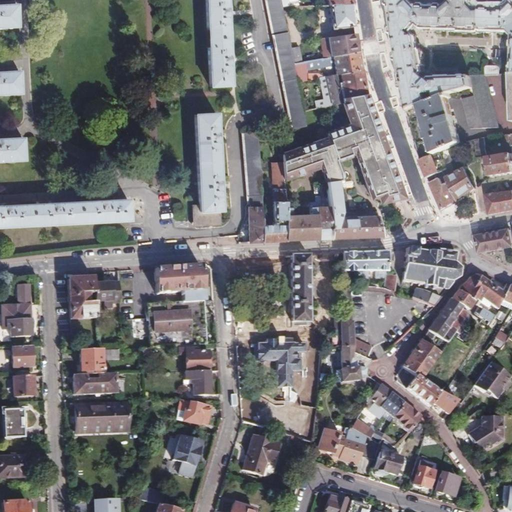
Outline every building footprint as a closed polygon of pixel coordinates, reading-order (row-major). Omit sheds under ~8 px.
[(204,0),(209,87),(230,86),(229,66),(228,57),(227,18),(226,9),(225,0),(204,0)] [(263,0),(289,126),(303,123),(301,107),(296,77),(293,60),(291,48),(282,4),(281,0),(263,0)] [(389,0),(395,41),(419,36),(415,33),(419,27),(423,30),(427,31),(428,5),(426,5),(425,3),(421,3),(419,5),(416,4),(413,0),(412,0),(389,0)] [(435,5),(434,31),(460,31),(460,32),(481,33),(481,32),(490,32),(490,7),(489,7),(488,4),(484,4),(482,6),(479,7),(475,3),(475,0),(450,0),(450,2),(446,6),(444,5),(442,3),(439,3),(437,5),(435,5)] [(355,26),(352,4),(330,5),(333,28),(355,26)] [(498,7),(497,32),(508,33),(511,36),(511,39),(511,4),(510,7),(507,7),(504,4),(501,4),(498,7)] [(0,27),(16,26),(15,5),(0,6),(0,27)] [(428,5),(427,31),(430,31),(434,31),(435,5),(431,5),(428,5)] [(490,7),(490,32),(494,32),(497,32),(498,7),(495,7),(490,7)] [(293,60),(296,77),(306,76),(305,66),(308,65),(334,62),(335,72),(338,72),(361,69),(359,57),(356,33),(327,36),(329,56),(324,57),(300,60),(293,60)] [(329,56),(327,36),(321,37),(324,57),(329,56)] [(396,45),(396,48),(420,43),(420,40),(419,36),(395,41),(396,45)] [(396,48),(408,108),(446,93),(450,92),(473,88),(469,74),(431,75),(429,79),(424,75),(426,72),(425,65),(426,65),(423,47),(421,47),(420,43),(396,48)] [(298,47),(291,48),(293,60),(300,60),(298,47)] [(366,95),(361,69),(338,72),(341,90),(338,90),(339,98),(366,95)] [(0,93),(19,94),(19,71),(0,71),(0,93)] [(329,102),(339,101),(339,98),(338,90),(335,72),(325,73),(329,102)] [(313,99),(314,105),(329,102),(325,73),(318,74),(323,98),(313,99)] [(469,74),(473,88),(475,96),(484,126),(500,125),(486,73),(485,73),(469,74)] [(414,134),(421,159),(441,150),(460,141),(455,121),(458,120),(456,113),(453,114),(448,96),(451,95),(450,92),(446,93),(408,108),(414,134)] [(339,101),(343,110),(370,106),(367,96),(366,95),(339,98),(339,101)] [(484,126),(475,96),(463,98),(471,127),(484,126)] [(330,137),(305,145),(308,168),(317,165),(319,169),(324,182),(327,207),(332,238),(382,236),(378,215),(340,216),(339,197),(336,180),(340,180),(334,158),(350,153),(351,151),(354,150),(371,198),(378,197),(380,201),(403,196),(392,166),(370,106),(343,110),(349,125),(328,132),(330,137)] [(220,210),(219,190),(221,189),(221,181),(218,181),(216,141),(219,141),(219,134),(216,134),(214,113),(195,114),(199,203),(199,210),(195,211),(196,225),(219,224),(218,210),(220,210)] [(240,132),(245,203),(260,203),(256,136),(255,131),(240,132)] [(486,137),(476,139),(478,155),(488,154),(486,140),(486,137)] [(0,160),(23,160),(22,138),(0,139),(0,160)] [(305,145),(279,154),(279,159),(281,175),(281,181),(309,172),(308,168),(305,145)] [(511,153),(489,156),(491,176),(511,173),(511,153)] [(261,216),(262,242),(286,242),(284,216),(281,181),(281,175),(279,159),(267,160),(272,225),(265,225),(265,216),(261,216)] [(443,171),(458,200),(476,189),(465,168),(457,172),(452,161),(447,163),(449,168),(443,171)] [(443,171),(429,178),(442,209),(458,200),(443,171)] [(511,190),(488,193),(490,213),(511,209),(511,190)] [(11,205),(3,206),(0,205),(0,227),(128,221),(128,200),(108,201),(99,201),(60,203),(51,203),(11,205)] [(287,216),(284,216),(286,242),(316,240),(313,210),(310,210),(309,203),(304,204),(305,215),(287,216)] [(247,208),(249,242),(262,242),(261,216),(260,207),(247,208)] [(313,210),(316,240),(332,238),(327,207),(313,208),(313,210)] [(511,247),(511,231),(511,229),(477,235),(480,253),(511,247)] [(428,251),(405,249),(404,258),(406,258),(403,272),(402,272),(400,284),(402,284),(402,281),(409,282),(409,285),(410,285),(411,283),(416,284),(416,287),(418,287),(418,284),(423,285),(422,288),(425,288),(425,286),(430,287),(430,289),(433,289),(433,288),(445,290),(451,284),(452,281),(459,277),(460,268),(463,267),(466,254),(441,248),(439,250),(428,249),(428,251)] [(386,251),(342,253),(343,270),(356,270),(356,279),(366,279),(366,270),(374,271),(374,280),(384,280),(384,276),(386,251)] [(308,255),(291,257),(293,327),(311,327),(308,255)] [(204,322),(201,266),(154,269),(155,293),(183,291),(183,302),(147,304),(149,348),(157,347),(172,346),(216,344),(214,321),(204,322)] [(478,300),(480,297),(490,282),(480,277),(474,275),(461,285),(450,299),(462,306),(468,310),(475,299),(477,301),(478,300)] [(384,276),(384,280),(383,288),(392,292),(395,277),(384,276)] [(94,285),(93,277),(67,279),(70,320),(96,319),(95,305),(86,305),(86,295),(92,295),(93,298),(95,298),(94,285)] [(498,304),(510,286),(505,284),(501,289),(490,282),(480,297),(496,306),(498,304)] [(120,300),(119,283),(94,285),(95,298),(95,303),(104,302),(104,308),(111,307),(111,300),(120,300)] [(511,305),(511,286),(510,286),(498,304),(508,309),(510,305),(511,305)] [(9,339),(29,338),(27,287),(15,288),(16,291),(17,291),(18,300),(16,301),(17,303),(20,303),(20,307),(9,308),(11,323),(6,323),(6,331),(9,331),(9,339)] [(410,298),(422,303),(431,294),(421,290),(413,289),(410,298)] [(422,303),(432,307),(439,298),(431,294),(422,303)] [(462,306),(450,299),(427,331),(445,343),(453,332),(464,315),(466,313),(460,310),(462,306)] [(487,306),(478,300),(477,301),(475,305),(482,310),(484,311),(487,306)] [(493,316),(484,311),(482,310),(478,316),(489,322),(493,316)] [(464,315),(453,332),(458,335),(469,319),(464,315)] [(342,335),(343,347),(355,351),(353,338),(350,318),(335,318),(335,335),(342,335)] [(501,349),(505,343),(494,336),(490,342),(501,349)] [(432,343),(423,337),(402,366),(416,376),(420,379),(426,371),(443,347),(438,344),(434,350),(430,347),(432,343)] [(353,338),(355,351),(365,357),(370,349),(353,338)] [(305,353),(305,346),(295,346),(294,345),(280,345),(280,343),(267,343),(267,345),(259,346),(259,361),(278,361),(279,388),(291,388),(291,372),(300,372),(300,354),(305,353)] [(343,347),(340,347),(342,370),(335,373),(336,382),(342,383),(358,382),(358,375),(364,375),(365,368),(357,369),(353,357),(355,351),(343,347)] [(185,372),(209,371),(208,352),(196,352),(196,348),(190,348),(177,349),(178,354),(185,354),(185,372)] [(457,373),(467,380),(485,355),(474,348),(457,373)] [(31,369),(30,349),(10,351),(11,371),(31,369)] [(83,375),(98,375),(98,371),(102,371),(102,359),(106,358),(107,360),(118,360),(118,349),(81,351),(83,375)] [(511,375),(492,361),(468,394),(477,400),(486,389),(497,398),(504,389),(502,388),(511,375)] [(209,395),(209,371),(185,372),(184,372),(185,381),(190,381),(191,388),(193,388),(194,395),(209,395)] [(431,374),(426,371),(420,379),(431,388),(435,382),(428,378),(431,374)] [(117,393),(117,374),(98,375),(83,375),(71,375),(72,395),(117,393)] [(406,389),(430,407),(432,404),(439,394),(438,393),(431,388),(420,379),(416,376),(406,389)] [(33,398),(31,377),(11,378),(12,399),(33,398)] [(437,379),(435,382),(431,388),(438,393),(444,383),(437,379)] [(390,393),(380,385),(369,399),(379,407),(390,393)] [(392,417),(403,403),(390,393),(379,407),(384,410),(392,417)] [(432,404),(447,414),(456,401),(451,398),(449,401),(443,397),(439,394),(432,404)] [(184,422),(198,425),(204,426),(205,422),(206,422),(210,409),(182,403),(180,412),(185,413),(184,422)] [(409,432),(420,417),(403,403),(392,417),(409,432)] [(74,409),(75,432),(127,430),(126,406),(74,409)] [(2,440),(22,439),(21,412),(0,413),(2,440)] [(350,426),(369,438),(377,424),(362,415),(358,423),(354,421),(350,426)] [(505,439),(505,417),(483,416),(483,427),(479,430),(478,429),(469,435),(474,443),(476,442),(482,451),(492,444),(497,444),(505,439)] [(357,453),(374,458),(378,443),(369,438),(350,426),(347,425),(343,427),(342,431),(344,434),(343,438),(339,435),(339,433),(326,428),(320,449),(333,453),(334,450),(341,452),(340,455),(339,456),(354,462),(357,453)] [(383,434),(380,439),(387,443),(390,437),(383,434)] [(271,464),(277,444),(251,436),(242,470),(260,476),(265,462),(271,464)] [(174,461),(194,467),(201,443),(181,438),(174,461)] [(394,447),(399,442),(394,439),(390,445),(394,447)] [(374,475),(380,477),(381,476),(385,476),(387,473),(394,475),(396,469),(399,469),(403,460),(378,452),(373,468),(376,469),(374,475)] [(0,481),(25,480),(23,458),(0,459),(0,481)] [(194,467),(174,461),(171,472),(191,477),(194,467)] [(427,488),(432,472),(416,467),(411,483),(412,484),(414,486),(418,488),(421,486),(427,488)] [(451,495),(457,478),(439,473),(433,489),(436,490),(435,493),(442,495),(443,492),(451,495)] [(511,479),(503,482),(502,500),(505,500),(505,508),(511,508),(511,479)] [(164,497),(139,490),(139,499),(159,505),(162,506),(164,497)] [(94,511),(114,511),(114,498),(94,499),(94,511)] [(347,511),(350,505),(344,504),(343,501),(339,499),(333,498),(332,500),(328,499),(324,511),(347,511)]
